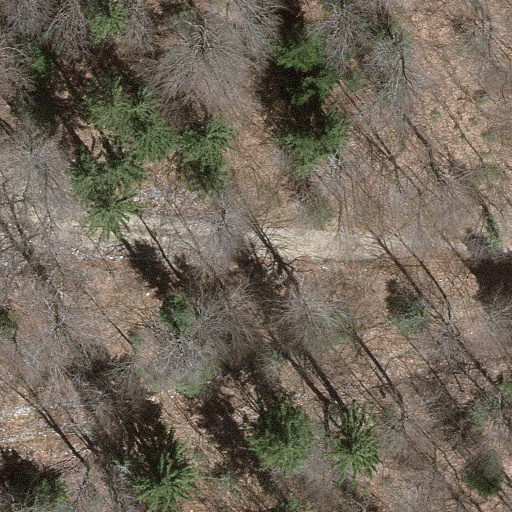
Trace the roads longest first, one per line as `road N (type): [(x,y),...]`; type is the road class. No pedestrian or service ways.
road 1 (track): [(0,439),(511,348)]
road 2 (track): [(0,207),(215,240),(511,254)]
